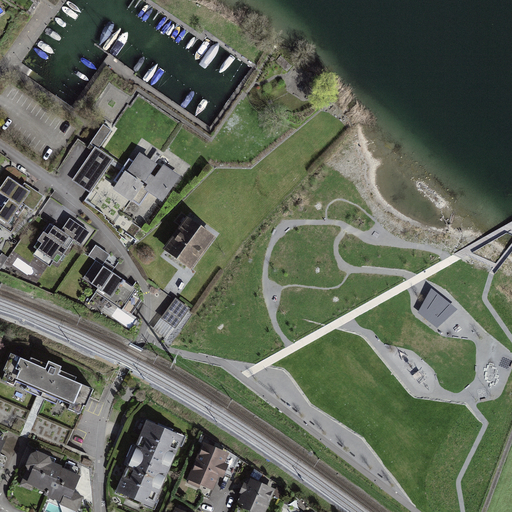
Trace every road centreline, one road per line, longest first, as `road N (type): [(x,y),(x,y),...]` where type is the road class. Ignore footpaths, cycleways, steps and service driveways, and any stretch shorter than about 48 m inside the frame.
road 1 (residential): [(100,511),(105,407),(142,336),(144,288),(89,217),(0,148)]
road 2 (track): [(412,511),(228,382),(142,336)]
